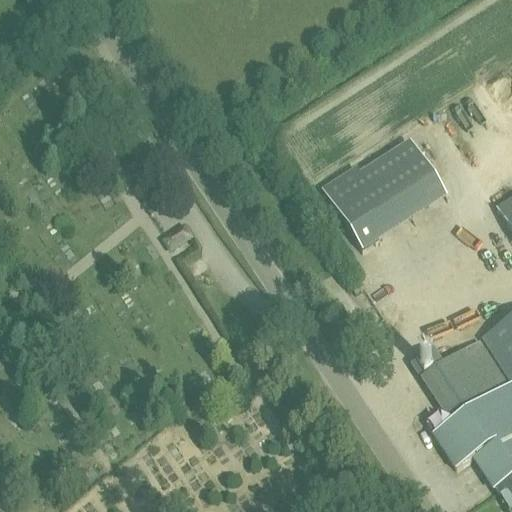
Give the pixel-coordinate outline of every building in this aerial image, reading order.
[(408,140),(327,193),(366,252),(447,199),(408,140)] [(115,173),(125,187),(148,172),(138,157),(115,173)] [(511,202),(497,212),(511,236),(511,202)] [(163,243),(170,255),(191,241),(184,230),(163,243)] [(350,289),(335,298),(348,317),(362,307),(350,289)] [(511,324),(482,344),(511,391),(511,324)] [(428,428),(440,447),(511,400),(511,393),(481,345),(442,370),(432,353),(411,368),(421,383),(443,418),(428,428)] [(474,462),(506,511),(511,511),(511,400),(440,447),(457,473),(474,462)]
